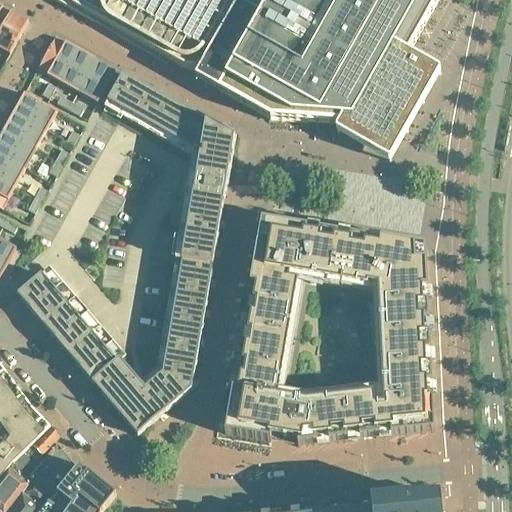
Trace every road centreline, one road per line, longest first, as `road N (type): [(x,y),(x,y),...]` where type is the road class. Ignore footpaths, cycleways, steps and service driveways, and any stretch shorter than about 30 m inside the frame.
road 1 (residential): [(496,469),(226,495),(155,491),(114,463),(0,329)]
road 2 (secondary): [(511,25),(483,182),(496,469)]
